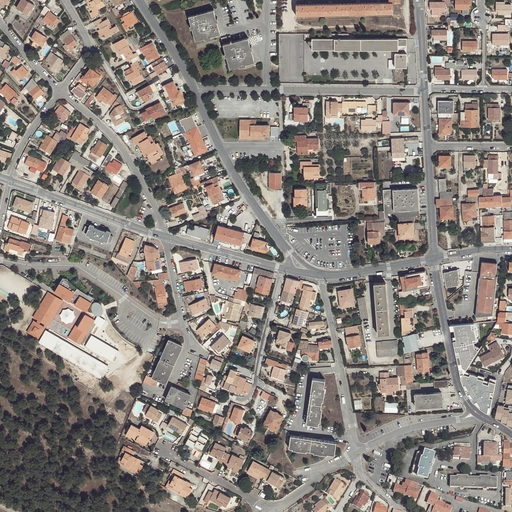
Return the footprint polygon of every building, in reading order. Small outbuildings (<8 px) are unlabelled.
[(28,0),(20,0),(16,7),(28,15),(30,10),(32,11),(35,5),(28,1),(28,0)] [(87,0),(88,2),(89,2),(92,7),(91,8),(93,11),(95,15),(100,13),(98,9),(105,5),(102,0),(87,0)] [(325,4),(296,4),(296,15),(323,15),(344,14),(369,14),(393,13),(393,2),(400,2),(400,0),(389,0),(389,2),(376,2),(349,3),(325,4)] [(450,6),(449,0),(442,0),(442,2),(430,2),(430,8),(432,8),(432,10),(432,15),(438,15),(438,12),(445,12),(445,4),(447,4),(447,6),(450,6)] [(469,5),(471,5),(471,0),(455,0),(455,9),(462,9),(462,14),(469,14),(469,9),(469,8),(469,5)] [(496,2),(496,11),(498,11),(498,12),(498,14),(511,14),(511,5),(505,4),(505,2),(496,2)] [(214,19),(216,19),(214,10),(200,13),(189,16),(195,40),(204,38),(220,34),(217,22),(215,22),(214,19)] [(38,17),(36,21),(41,24),(42,25),(45,21),(52,27),(55,24),(53,23),(57,18),(58,17),(49,11),(44,18),(41,16),(40,18),(38,17)] [(133,11),(130,13),(127,14),(122,17),(125,22),(122,24),(125,30),(129,28),(128,26),(138,21),(133,11)] [(102,21),(101,18),(93,22),(95,25),(97,24),(100,29),(101,29),(104,34),(106,37),(119,30),(116,26),(112,28),(110,29),(108,25),(110,24),(108,19),(102,21)] [(69,48),(71,51),(75,48),(74,46),(77,44),(68,30),(60,35),(66,44),(64,46),(67,50),(69,48)] [(432,30),(431,36),(434,36),(434,38),(434,39),(447,40),(447,30),(432,30)] [(47,38),(36,31),(31,39),(39,44),(39,45),(42,47),(47,38)] [(139,43),(137,38),(135,39),(133,34),(128,37),(128,38),(130,41),(133,46),(139,43)] [(508,34),(492,34),(492,40),(494,40),(494,44),(508,44),(508,34)] [(338,35),(330,35),(330,38),(312,38),(312,49),(334,49),(360,50),(380,50),(398,50),(398,38),(378,38),(355,38),(338,38),(338,35)] [(249,47),(250,47),(248,38),(232,42),(230,36),(222,38),(230,68),(254,62),(251,50),(250,50),(249,47)] [(131,59),(138,55),(136,52),(133,54),(124,38),(113,44),(119,55),(121,54),(123,53),(126,58),(128,61),(131,59)] [(398,38),(398,50),(398,53),(406,53),(406,38),(398,38)] [(0,56),(3,58),(5,53),(10,46),(0,40),(0,56)] [(475,47),(477,47),(477,41),(462,41),(462,51),(475,51),(475,49),(475,47)] [(141,48),(139,43),(133,46),(136,50),(139,49),(141,54),(143,53),(147,60),(153,57),(155,60),(160,57),(152,42),(141,48)] [(51,52),(45,60),(48,62),(47,63),(50,65),(49,68),(54,72),(56,69),(60,63),(61,64),(63,60),(51,52)] [(406,53),(398,53),(395,53),(395,65),(399,65),(399,67),(406,67),(406,53)] [(20,60),(15,55),(12,61),(16,65),(20,60)] [(137,61),(141,59),(138,55),(131,59),(133,63),(131,65),(132,67),(134,71),(127,75),(126,75),(129,81),(131,80),(134,84),(144,79),(138,70),(141,68),(137,61)] [(446,68),(455,68),(456,62),(453,62),(453,60),(449,60),(449,62),(446,62),(446,68)] [(101,67),(93,61),(89,67),(90,68),(84,75),(83,75),(81,78),(88,83),(88,82),(93,86),(104,71),(100,69),(101,67)] [(455,68),(456,70),(462,70),(462,79),(477,79),(477,69),(468,69),(468,65),(463,65),(463,61),(455,61),(456,62),(455,68)] [(29,73),(23,65),(16,70),(15,69),(12,72),(16,77),(17,76),(20,80),(29,73)] [(442,69),(435,69),(435,75),(437,76),(437,77),(437,79),(450,79),(450,69),(442,69)] [(492,69),(492,75),(494,75),(494,78),(494,79),(507,79),(507,69),(492,69)] [(41,95),(42,95),(45,93),(34,81),(26,88),(36,99),(41,95)] [(165,85),(167,90),(168,93),(173,104),(185,99),(178,86),(176,86),(174,81),(165,85)] [(4,86),(0,83),(0,91),(11,101),(12,100),(15,103),(18,100),(17,98),(15,96),(17,93),(6,83),(4,86)] [(77,98),(81,101),(83,99),(82,98),(87,93),(85,91),(86,89),(79,83),(72,90),(79,96),(77,98)] [(149,94),(157,90),(157,89),(154,83),(137,91),(140,96),(143,95),(146,101),(151,99),(149,94)] [(96,97),(100,100),(100,99),(107,104),(108,103),(111,105),(118,95),(115,93),(114,94),(104,87),(96,97)] [(123,108),(126,106),(120,95),(113,105),(116,107),(117,109),(115,110),(114,110),(111,114),(110,115),(110,116),(110,117),(113,122),(116,121),(118,124),(124,121),(124,119),(122,117),(127,115),(123,108)] [(84,105),(88,108),(91,104),(89,103),(93,97),(91,96),(84,105)] [(453,101),(458,101),(458,97),(449,96),(449,100),(438,100),(438,106),(441,106),(441,113),(439,113),(439,135),(440,135),(441,136),(442,136),(443,136),(444,135),(445,135),(445,132),(451,132),(452,113),(453,113),(453,101)] [(342,112),(342,103),(338,103),(338,101),(326,101),(326,117),(331,117),(331,113),(337,113),(338,112),(342,112)] [(366,101),(342,101),(342,103),(342,112),(357,113),(357,106),(366,106),(366,101)] [(471,124),(477,124),(477,101),(472,101),(472,104),(466,104),(466,112),(461,112),(461,126),(471,127),(471,124)] [(166,113),(160,102),(146,109),(146,110),(141,113),(145,121),(154,116),(155,118),(166,113)] [(393,115),(401,115),(408,115),(410,115),(410,102),(393,102),(393,115)] [(294,114),(290,114),(290,120),(303,120),(303,119),(307,119),(308,107),(310,107),(310,103),(303,103),(303,107),(294,106),(294,114)] [(490,107),(488,107),(488,119),(500,119),(500,107),(498,107),(498,103),(490,103),(490,107)] [(61,104),(55,112),(61,117),(60,119),(64,121),(68,116),(67,115),(70,111),(61,104)] [(368,105),(368,113),(377,112),(376,104),(368,105)] [(376,130),(376,121),(376,119),(373,119),(373,118),(366,118),(366,119),(361,119),(361,130),(376,130)] [(240,138),(250,139),(250,136),(264,136),(269,136),(269,125),(256,125),(256,120),(240,119),(240,138)] [(178,120),(175,122),(181,132),(185,129),(178,120)] [(90,129),(80,123),(71,138),(82,144),(84,140),(85,140),(89,134),(87,133),(90,129)] [(186,143),(188,147),(191,145),(195,155),(208,150),(197,127),(185,132),(189,142),(186,143)] [(15,140),(18,132),(12,130),(9,137),(15,140)] [(66,137),(68,134),(62,130),(59,134),(62,136),(65,138),(66,137)] [(152,143),(148,136),(145,131),(132,138),(136,145),(138,144),(142,153),(145,151),(148,155),(151,162),(156,160),(156,158),(160,156),(164,153),(158,142),(156,144),(154,141),(152,143)] [(59,134),(57,132),(53,138),(48,135),(40,147),(51,154),(58,141),(59,142),(62,136),(59,134)] [(308,149),(313,149),(318,149),(319,149),(318,138),(306,138),(306,135),(295,135),(295,141),(297,141),(298,155),(308,154),(308,149)] [(377,147),(377,150),(389,150),(389,149),(391,149),(392,152),(389,152),(389,159),(393,158),(393,157),(405,157),(405,146),(404,146),(404,143),(404,141),(408,141),(408,143),(419,143),(418,137),(403,138),(391,138),(392,140),(386,140),(386,147),(377,147)] [(91,151),(92,152),(100,157),(101,157),(108,145),(99,140),(94,148),(93,147),(91,151)] [(0,159),(2,160),(1,161),(5,162),(6,159),(8,159),(9,156),(11,157),(12,153),(0,149),(0,159)] [(78,161),(81,156),(80,156),(81,154),(75,151),(72,157),(78,161)] [(46,163),(29,155),(25,164),(31,167),(30,169),(35,172),(36,169),(42,172),(46,163)] [(439,167),(446,166),(451,166),(451,155),(439,156),(439,167)] [(475,155),(464,155),(464,170),(469,170),(469,167),(475,167),(475,165),(478,165),(478,161),(475,161),(475,155)] [(494,173),(498,173),(498,155),(489,155),(489,179),(494,179),(494,173)] [(75,166),(78,161),(72,157),(69,161),(60,156),(53,169),(64,175),(71,164),(75,166)] [(90,162),(81,156),(78,161),(84,166),(85,165),(87,166),(90,162)] [(114,159),(113,162),(110,167),(108,165),(106,169),(111,173),(112,171),(117,174),(122,164),(114,159)] [(199,184),(201,183),(199,179),(201,178),(200,175),(200,174),(205,172),(200,160),(188,165),(194,178),(190,179),(193,186),(199,184)] [(83,168),(84,166),(78,161),(75,166),(74,167),(80,170),(71,184),(76,187),(78,185),(82,188),(90,175),(89,174),(90,172),(83,168)] [(300,168),(303,168),(305,168),(305,170),(304,171),(304,176),(313,175),(313,178),(319,178),(319,164),(311,164),(311,161),(300,162),(300,168)] [(185,171),(183,166),(179,168),(180,172),(168,177),(170,182),(173,181),(175,187),(173,188),(175,193),(190,188),(188,184),(185,185),(182,175),(186,173),(185,171)] [(281,173),(269,173),(269,188),(281,188),(281,173)] [(219,181),(217,176),(206,181),(208,185),(205,186),(209,195),(221,190),(217,182),(219,181)] [(439,179),(440,198),(452,198),(452,191),(450,191),(450,189),(446,190),(445,178),(439,179)] [(98,180),(92,191),(97,194),(96,195),(101,199),(109,186),(98,180)] [(124,181),(120,188),(121,189),(124,191),(128,183),(127,183),(124,181)] [(375,181),(359,182),(359,183),(359,188),(361,188),(362,188),(362,193),(363,200),(368,200),(368,199),(368,198),(375,198),(375,185),(375,181)] [(317,209),(327,209),(326,183),(324,183),(320,183),(316,183),(317,209)] [(307,188),(295,189),(295,196),(294,196),(294,206),(307,205),(307,188)] [(383,190),(385,218),(390,218),(399,217),(414,215),(419,215),(418,188),(401,189),(402,190),(397,191),(397,189),(383,190)] [(124,191),(121,189),(116,196),(110,205),(114,208),(124,191)] [(225,199),(221,190),(209,195),(213,204),(225,199)] [(511,204),(511,194),(510,195),(510,196),(502,197),(502,206),(502,207),(511,207),(511,204)] [(156,197),(160,205),(166,203),(163,195),(156,197)] [(488,207),(502,206),(502,197),(502,195),(484,196),(479,197),(480,205),(480,207),(488,207)] [(469,197),(466,197),(466,203),(463,203),(463,210),(463,217),(473,217),(477,217),(476,206),(480,205),(479,197),(479,196),(469,197)] [(33,203),(17,197),(14,206),(30,212),(33,203)] [(440,198),(436,199),(436,206),(440,206),(441,219),(453,218),(453,211),(452,198),(440,198)] [(170,208),(168,209),(170,215),(173,214),(174,216),(186,212),(183,203),(170,207),(170,208)] [(39,225),(39,226),(53,229),(55,220),(53,220),(55,212),(41,209),(39,216),(41,216),(39,225)] [(195,221),(209,216),(207,212),(201,214),(200,213),(193,216),(195,221)] [(414,215),(399,217),(399,223),(399,224),(399,237),(414,237),(413,222),(414,222),(414,215)] [(481,226),(482,240),(495,239),(495,231),(494,215),(489,216),(480,216),(481,226)] [(34,224),(35,220),(28,217),(26,222),(22,220),(12,217),(10,222),(13,223),(11,230),(22,234),(23,233),(26,234),(30,223),(33,225),(34,224)] [(367,219),(368,243),(379,243),(379,235),(385,235),(385,232),(385,223),(385,218),(367,219)] [(67,228),(60,225),(55,239),(69,243),(70,240),(71,240),(74,230),(67,228)] [(90,237),(94,239),(98,240),(103,242),(104,241),(107,242),(107,241),(110,242),(113,236),(110,235),(110,232),(106,230),(105,232),(94,227),(94,226),(90,225),(89,227),(86,226),(83,232),(87,234),(86,234),(90,236),(90,237)] [(206,228),(202,227),(195,225),(194,229),(188,228),(187,233),(206,239),(209,229),(206,228)] [(248,243),(252,234),(235,229),(218,225),(214,238),(220,240),(220,238),(235,243),(235,244),(240,245),(242,241),(248,243)] [(250,248),(264,252),(265,245),(266,241),(258,239),(260,233),(254,232),(250,248)] [(118,253),(115,258),(119,259),(120,260),(128,264),(131,257),(128,255),(135,241),(126,237),(118,253)] [(6,243),(4,249),(9,251),(10,249),(19,252),(18,254),(23,256),(25,249),(29,251),(32,245),(22,242),(10,238),(8,243),(6,243)] [(161,265),(159,251),(154,247),(145,244),(144,249),(147,267),(161,265)] [(197,259),(179,262),(181,272),(199,268),(197,259)] [(241,270),(214,263),(212,274),(238,281),(241,270)] [(502,277),(504,266),(497,265),(482,263),(480,274),(483,274),(482,277),(480,293),(480,296),(478,296),(475,316),(483,316),(483,313),(493,312),(497,277),(502,277)] [(127,276),(132,282),(138,268),(131,266),(127,276)] [(268,295),(274,273),(255,267),(249,288),(253,289),(255,283),(257,284),(255,290),(255,291),(268,295)] [(422,271),(400,276),(403,290),(403,291),(405,298),(412,297),(416,296),(421,295),(420,287),(427,286),(425,275),(423,275),(422,271)] [(450,271),(445,272),(447,286),(459,285),(458,280),(459,280),(459,279),(458,272),(451,273),(450,271)] [(63,277),(55,290),(64,295),(63,297),(79,306),(80,304),(87,308),(94,297),(88,293),(87,295),(80,291),(74,287),(69,282),(67,281),(67,280),(65,278),(64,278),(63,277)] [(300,281),(287,277),(281,301),(292,303),(297,286),(299,286),(300,281)] [(186,291),(194,289),(202,288),(203,288),(201,278),(184,281),(186,291)] [(164,284),(163,284),(158,285),(157,282),(154,282),(159,308),(163,307),(163,306),(168,305),(167,301),(167,297),(168,297),(167,292),(165,292),(164,284)] [(385,282),(374,283),(378,334),(389,333),(385,282)] [(304,289),(299,305),(300,305),(308,307),(309,307),(311,300),(314,301),(316,292),(312,291),(313,287),(304,285),(303,289),(304,289)] [(247,298),(248,291),(238,288),(237,292),(235,291),(234,298),(242,300),(246,301),(247,298)] [(338,291),(340,304),(349,303),(350,305),(353,305),(351,289),(338,291)] [(51,315),(60,299),(48,292),(41,304),(38,310),(34,317),(38,320),(37,323),(34,321),(28,332),(38,338),(44,327),(39,324),(40,321),(46,324),(50,318),(47,316),(49,313),(51,315)] [(241,304),(242,300),(234,298),(229,296),(228,300),(224,314),(224,317),(236,320),(240,304),(241,304)] [(365,297),(357,298),(361,319),(368,317),(365,297)] [(205,298),(189,305),(193,314),(209,307),(205,298)] [(50,318),(46,324),(48,325),(63,300),(60,299),(51,315),(49,313),(47,316),(50,318)] [(96,313),(98,314),(100,314),(101,313),(102,310),(102,307),(101,305),(100,303),(97,302),(96,302),(94,302),(94,303),(93,304),(92,306),(92,308),(93,310),(94,312),(96,313)] [(262,306),(246,302),(244,309),(247,310),(248,308),(250,308),(249,311),(248,315),(259,318),(262,306)] [(407,304),(399,304),(400,313),(403,313),(403,308),(404,308),(408,308),(407,304)] [(306,311),(308,307),(300,305),(299,309),(296,309),(292,324),(302,327),(304,320),(304,318),(306,319),(308,312),(306,311)] [(409,335),(410,334),(409,324),(409,317),(412,317),(412,311),(404,311),(405,317),(401,318),(402,335),(409,335)] [(69,337),(71,338),(85,313),(83,312),(69,337)] [(498,316),(498,321),(496,324),(499,324),(499,327),(501,327),(503,328),(503,329),(503,333),(506,333),(510,334),(511,333),(511,323),(505,322),(506,320),(506,313),(507,312),(506,312),(505,312),(500,312),(499,312),(499,313),(498,316)] [(94,318),(85,313),(71,338),(80,343),(85,334),(88,335),(96,322),(93,321),(94,318)] [(216,325),(209,318),(197,330),(203,337),(211,330),(213,333),(218,329),(215,326),(216,325)] [(239,327),(245,331),(247,322),(241,320),(240,323),(239,326),(239,327)] [(323,320),(308,323),(309,328),(320,327),(320,326),(323,325),(323,320)] [(219,322),(222,327),(227,331),(231,324),(228,323),(218,321),(219,322)] [(462,324),(454,325),(455,330),(456,336),(460,356),(462,363),(463,368),(466,371),(482,346),(474,323),(462,324)] [(357,325),(345,327),(348,347),(360,345),(357,325)] [(58,339),(59,336),(46,329),(41,338),(46,341),(44,345),(49,348),(52,342),(54,343),(56,338),(58,339)] [(280,330),(276,341),(287,345),(287,347),(292,349),(293,342),(288,341),(291,333),(280,330)] [(403,347),(403,353),(419,349),(415,333),(412,334),(410,334),(409,335),(402,336),(405,346),(403,347)] [(225,346),(230,341),(223,334),(212,345),(216,349),(219,352),(225,346)] [(255,341),(243,335),(238,346),(250,352),(255,341)] [(113,360),(118,348),(90,336),(85,348),(113,360)] [(299,343),(297,349),(302,349),(301,356),(302,356),(302,358),(302,359),(303,360),(304,361),(306,361),(307,361),(308,360),(309,359),(309,358),(309,357),(308,356),(308,355),(312,356),(312,360),(318,360),(319,348),(332,346),(331,339),(328,340),(328,338),(323,339),(323,341),(318,341),(319,345),(314,345),(311,345),(309,344),(309,341),(304,341),(304,344),(299,343)] [(152,377),(146,375),(143,381),(155,386),(158,380),(165,384),(183,345),(169,339),(152,377)] [(397,340),(376,342),(378,357),(398,355),(397,340)] [(485,355),(484,355),(480,357),(485,366),(494,361),(493,360),(498,358),(502,356),(499,350),(501,349),(497,342),(489,346),(491,351),(491,352),(485,355)] [(493,360),(494,361),(494,362),(505,356),(501,349),(499,350),(502,356),(498,358),(493,360)] [(422,354),(416,354),(417,371),(429,371),(428,352),(422,353),(422,354)] [(213,354),(210,366),(220,369),(223,357),(213,354)] [(206,365),(207,360),(200,358),(195,377),(202,379),(203,377),(203,375),(206,365)] [(274,366),(271,374),(283,378),(287,365),(282,363),(282,364),(278,363),(278,362),(267,358),(265,363),(274,366)] [(463,368),(462,363),(458,364),(461,379),(462,379),(464,375),(465,373),(466,371),(463,368)] [(397,376),(401,376),(405,375),(404,365),(397,365),(397,376)] [(406,383),(412,382),(411,365),(404,365),(405,375),(406,383)] [(223,380),(231,383),(235,374),(239,376),(240,374),(236,373),(237,368),(232,366),(227,376),(225,375),(223,379),(224,379),(223,380)] [(380,373),(380,383),(381,388),(381,392),(386,391),(386,394),(393,394),(393,390),(398,390),(397,377),(392,377),(392,373),(380,373)] [(202,379),(199,389),(205,391),(206,387),(208,388),(209,384),(210,384),(213,376),(207,374),(206,378),(203,377),(202,379)] [(231,383),(229,389),(236,391),(241,377),(239,376),(235,374),(231,383)] [(464,375),(462,379),(463,383),(468,393),(471,398),(479,407),(488,413),(489,407),(491,407),(496,382),(490,381),(490,382),(478,379),(478,377),(470,376),(470,378),(464,375)] [(236,391),(245,395),(246,391),(243,390),(246,382),(247,379),(241,377),(236,391)] [(325,380),(313,378),(306,423),(318,425),(319,421),(320,422),(322,408),(321,408),(322,401),(323,401),(325,387),(324,387),(325,380)] [(223,380),(220,386),(229,389),(231,383),(223,380)] [(249,393),(253,385),(246,382),(243,390),(246,391),(249,393)] [(184,408),(182,413),(190,417),(192,410),(185,407),(191,394),(172,386),(165,399),(184,408)] [(272,401),(275,395),(263,390),(260,396),(272,401)] [(416,407),(426,406),(426,405),(429,404),(429,406),(442,405),(441,392),(415,394),(416,407)] [(213,412),(216,402),(202,397),(198,407),(208,411),(208,410),(213,412)] [(385,401),(385,412),(398,412),(399,402),(385,401)] [(151,405),(146,413),(154,418),(153,420),(157,422),(162,414),(158,412),(159,410),(151,405)] [(243,410),(234,406),(230,419),(239,423),(242,416),(241,415),(243,410)] [(274,411),(271,410),(264,424),(270,427),(271,429),(273,430),(274,430),(275,430),(282,415),(278,413),(277,412),(276,411),(274,411)] [(224,418),(215,415),(213,422),(222,426),(224,418)] [(187,425),(173,416),(167,426),(174,430),(182,434),(187,425)] [(138,436),(137,439),(146,444),(150,437),(146,435),(150,429),(142,425),(139,429),(131,425),(126,435),(134,439),(136,435),(138,436)] [(242,427),(241,428),(238,435),(237,436),(248,441),(251,434),(249,433),(250,430),(251,429),(245,427),(244,428),(242,427)] [(197,440),(190,436),(183,448),(191,452),(193,448),(197,450),(195,455),(198,456),(206,442),(199,438),(197,440)] [(336,442),(290,436),(289,448),(292,448),(292,449),(306,451),(306,450),(313,451),(313,452),(327,454),(327,453),(334,454),(336,442)] [(483,444),(483,456),(497,456),(497,443),(492,443),(492,442),(492,441),(483,441),(483,444)] [(219,462),(223,464),(228,453),(224,451),(226,447),(215,442),(213,446),(210,454),(209,456),(219,461),(219,462)] [(469,444),(454,443),(454,448),(454,452),(452,452),(452,458),(460,458),(460,459),(469,459),(470,452),(471,453),(471,449),(469,449),(469,444)] [(136,461),(137,457),(133,455),(135,451),(124,446),(122,449),(126,451),(127,452),(125,456),(124,455),(122,458),(121,461),(124,463),(124,464),(131,468),(130,470),(138,474),(143,465),(140,463),(136,461)] [(432,464),(435,454),(424,451),(417,452),(411,474),(428,479),(431,469),(432,469),(433,464),(432,464)] [(228,453),(223,464),(226,465),(228,463),(234,466),(233,469),(238,472),(244,459),(239,457),(232,454),(232,455),(228,453)] [(509,454),(503,454),(503,467),(511,466),(511,460),(511,461),(510,461),(510,458),(510,454),(509,454)] [(116,463),(130,470),(131,468),(124,464),(124,463),(121,461),(122,458),(120,456),(116,463)] [(260,475),(264,477),(269,469),(264,467),(264,466),(253,461),(248,471),(253,474),(254,472),(260,475)] [(180,491),(179,493),(187,498),(192,488),(189,487),(187,485),(189,482),(183,479),(185,475),(173,469),(171,473),(174,475),(176,475),(174,479),(172,479),(171,481),(170,484),(173,486),(173,488),(180,491)] [(269,469),(264,477),(268,479),(267,480),(276,484),(275,486),(278,488),(284,477),(280,475),(272,471),(269,469)] [(511,472),(507,472),(506,480),(503,480),(504,483),(505,484),(505,485),(511,485),(511,472)] [(456,477),(450,476),(449,487),(459,488),(459,489),(464,489),(464,488),(482,489),(482,490),(487,490),(487,489),(497,489),(497,478),(491,478),(491,477),(479,476),(479,477),(468,477),(468,476),(456,475),(456,477)] [(331,490),(330,491),(329,494),(337,499),(339,495),(338,494),(341,488),(343,485),(335,479),(329,489),(331,490)] [(166,486),(179,493),(180,491),(173,488),(173,486),(170,484),(171,481),(169,480),(166,486)] [(418,483),(406,480),(405,484),(403,483),(402,487),(396,485),(394,492),(405,496),(406,495),(406,494),(413,496),(413,498),(416,499),(419,491),(416,490),(418,483)] [(165,487),(159,484),(156,489),(159,491),(162,492),(165,487)] [(208,503),(209,499),(211,497),(217,501),(216,503),(221,506),(222,505),(223,503),(227,505),(231,498),(215,489),(212,493),(209,491),(204,501),(208,503)] [(357,500),(355,499),(352,504),(360,509),(363,506),(365,507),(371,495),(361,489),(359,492),(361,494),(359,497),(357,500)] [(436,495),(431,493),(427,503),(434,506),(432,511),(431,511),(437,511),(438,511),(440,511),(449,511),(452,507),(437,501),(439,497),(435,495),(436,495)] [(314,511),(322,511),(325,510),(328,507),(329,509),(332,506),(325,498),(322,501),(321,500),(314,505),(316,507),(312,510),(314,511)] [(381,506),(382,504),(376,503),(373,511),(386,511),(388,508),(384,507),(381,506)]
